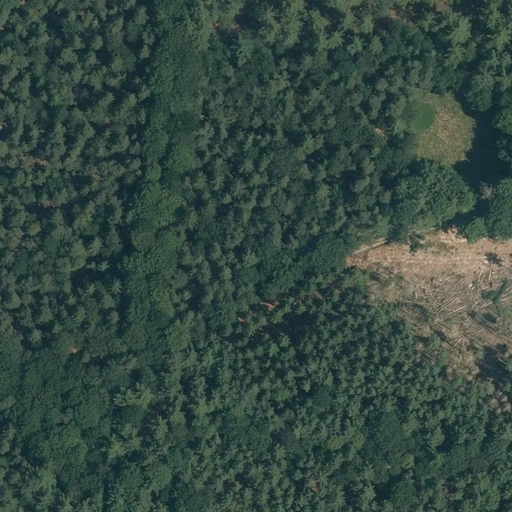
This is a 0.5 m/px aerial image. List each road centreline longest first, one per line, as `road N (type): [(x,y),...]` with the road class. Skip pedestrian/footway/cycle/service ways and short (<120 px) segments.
road 1 (track): [(49,477),(82,427),(141,374),(400,235),(511,214)]
road 2 (track): [(171,56),(154,257)]
road 3 (track): [(171,56),(0,50)]
road 4 (track): [(0,251),(154,257)]
road 5 (track): [(45,511),(49,477),(29,417),(0,373)]
